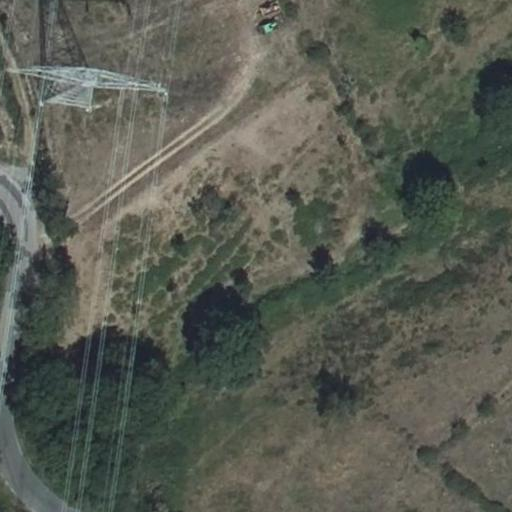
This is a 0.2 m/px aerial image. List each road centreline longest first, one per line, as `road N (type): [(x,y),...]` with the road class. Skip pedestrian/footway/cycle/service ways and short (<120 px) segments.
road 1 (track): [(0,38),(22,87),(33,171),(18,245)]
road 2 (unclassified): [(0,362),(18,245),(0,195)]
